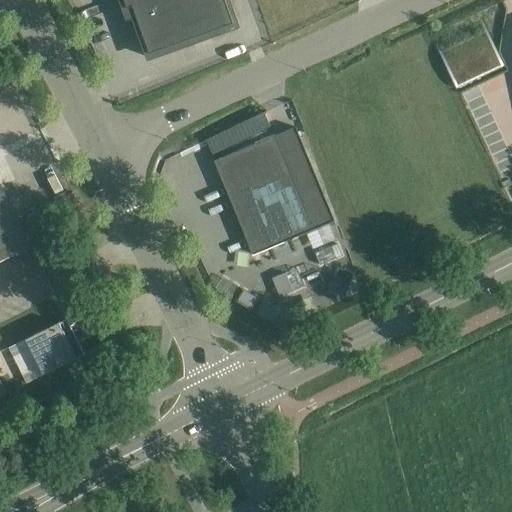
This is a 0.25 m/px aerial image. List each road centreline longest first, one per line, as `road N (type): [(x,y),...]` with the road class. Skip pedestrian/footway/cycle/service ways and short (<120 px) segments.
road 1 (unclassified): [(417,0),(100,149)]
road 2 (tertiary): [(221,409),(511,261)]
road 3 (unclassified): [(221,409),(100,149)]
road 4 (tertiary): [(29,511),(221,409)]
road 5 (unclassified): [(100,149),(25,0)]
